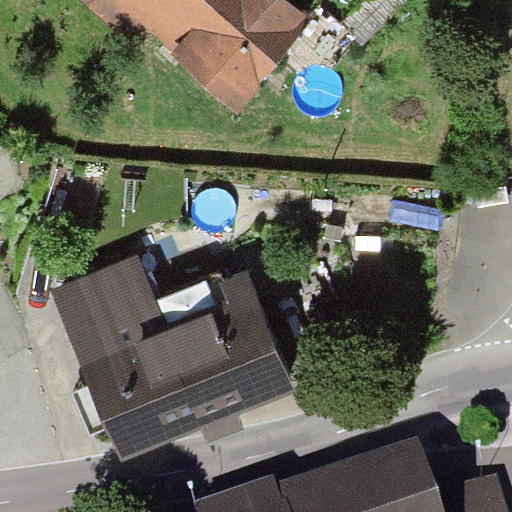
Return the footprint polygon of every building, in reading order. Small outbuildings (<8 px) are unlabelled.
[(90,0),(135,39),(153,19),(236,91),(315,1),(313,0),(90,0)] [(356,0),(341,16),(363,38),(400,0),(356,0)] [(51,282),(82,349),(137,324),(136,321),(167,307),(138,243),(51,282)] [(247,256),(211,271),(217,286),(167,307),(136,321),(137,324),(82,349),(122,446),(202,413),(219,405),(239,397),(296,373),(247,256)] [(246,413),(239,397),(219,405),(202,413),(209,429),(246,413)] [(275,479),(194,506),(196,511),(440,511),(434,492),(417,441),(277,487),(275,479)] [(508,511),(495,476),(434,492),(440,511),(508,511)]
